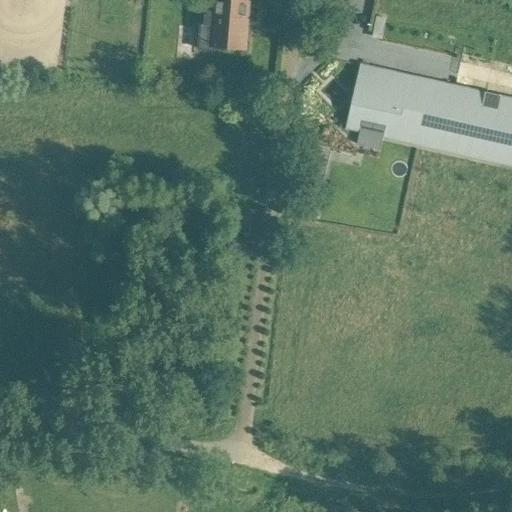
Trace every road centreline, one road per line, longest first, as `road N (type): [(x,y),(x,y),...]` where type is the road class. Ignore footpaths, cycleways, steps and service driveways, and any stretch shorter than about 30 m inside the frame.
road 1 (unclassified): [(0,422),(62,419),(240,456),(290,0)]
road 2 (track): [(240,456),(371,487),(463,489),(511,480)]
